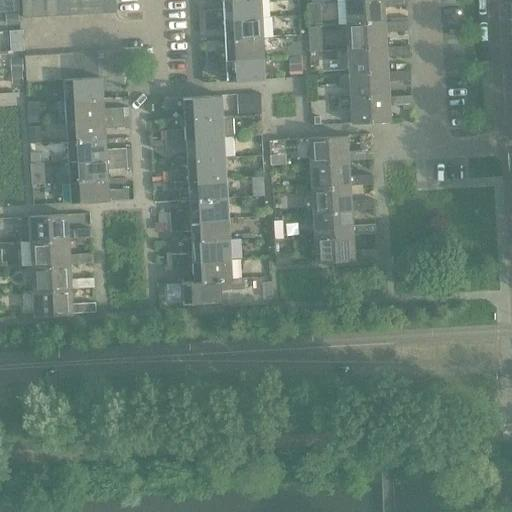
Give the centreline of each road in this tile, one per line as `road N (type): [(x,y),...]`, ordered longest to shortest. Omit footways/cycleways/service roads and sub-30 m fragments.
road 1 (secondary): [(0,374),(511,348)]
road 2 (residential): [(507,145),(499,0)]
